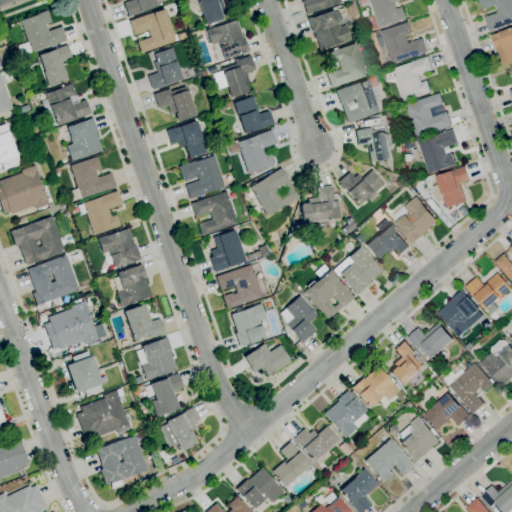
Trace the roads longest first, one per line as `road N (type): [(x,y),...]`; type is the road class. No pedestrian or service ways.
road 1 (residential): [(445,0),(508,199),(212,466),(129,511)]
road 2 (residential): [(86,0),(210,364),(251,432)]
road 3 (residential): [(0,301),(83,511)]
road 4 (residential): [(315,146),(266,0)]
road 5 (residential): [(511,423),(409,511)]
